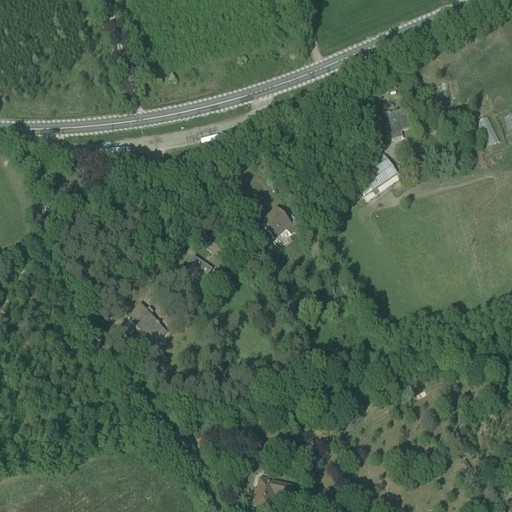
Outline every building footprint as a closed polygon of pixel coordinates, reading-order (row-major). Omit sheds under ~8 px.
[(362,93),(354,97),(358,107),(366,104),(362,93)] [(400,132),(414,129),(411,118),(416,117),(414,109),(409,110),(409,109),(383,116),(389,135),(390,135),(392,141),(402,138),(400,132)] [(440,129),(436,127),(432,130),(432,134),(433,137),(437,138),(441,136),(442,133),(440,129)] [(367,204),(400,181),(382,156),(354,175),(358,182),(353,185),(367,204)] [(182,172),(188,168),(185,163),(179,167),(182,172)] [(298,234),(299,231),(301,229),(288,214),(283,218),(275,209),(259,223),(275,242),(286,233),(290,238),(292,236),(296,235),(298,234)] [(205,250),(219,260),(224,253),(210,243),(205,250)] [(324,267),(325,267),(322,258),(313,262),(315,270),(318,270),(319,275),(326,273),(324,267)] [(208,277),(212,271),(193,259),(184,272),(206,286),(211,279),(208,277)] [(271,285),(276,283),(276,280),(273,275),(270,275),(266,278),(266,282),(268,285),(271,285)] [(86,301),(98,293),(91,283),(79,291),(86,301)] [(153,347),(167,335),(150,316),(153,314),(149,309),(146,312),(140,305),(126,318),(153,347)] [(123,347),(130,342),(124,334),(123,335),(121,332),(115,336),(123,347)] [(134,338),(130,342),(123,347),(119,351),(126,360),(132,356),(128,350),(128,349),(138,361),(141,358),(147,352),(134,338)] [(152,358),(147,352),(141,358),(147,364),(152,358)] [(233,405),(241,403),(239,395),(231,396),(233,405)] [(238,434),(241,446),(275,439),(273,427),(238,434)] [(466,479),(473,474),(465,461),(458,466),(466,479)] [(292,499),(294,488),(263,481),(264,479),(259,478),(259,481),(258,481),(256,490),(253,490),(252,496),(255,496),(252,509),(263,511),(262,511),(270,511),(274,496),(292,499)]
